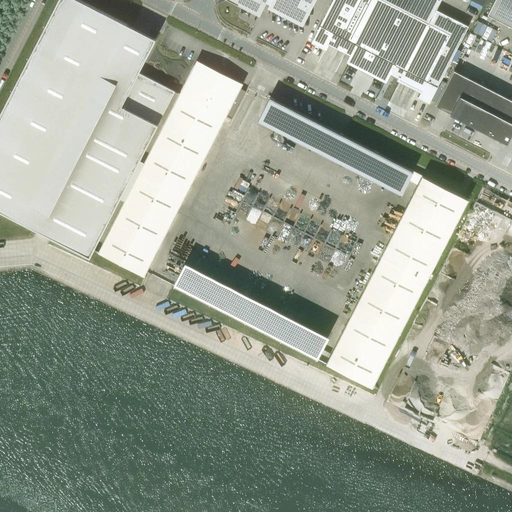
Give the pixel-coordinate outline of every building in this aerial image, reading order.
[(232,119),(246,91),(194,65),(179,94),(139,72),(156,39),(80,0),(58,0),(0,113),(0,210),(90,257),(93,250),(144,276),(226,116),(232,119)] [(258,12),(263,2),(302,23),(302,22),(301,22),(312,0),(234,0),(259,12),(258,12)] [(317,30),(311,43),(325,49),(333,33),(357,45),(349,62),(385,80),(393,64),(423,79),(421,83),(425,85),(425,84),(450,35),(428,23),(439,0),(332,0),(318,29),(317,29),(317,30)] [(511,0),(495,0),(488,15),(511,27),(511,0)] [(505,141),(507,142),(511,132),(511,99),(454,70),(436,106),(494,136),(493,137),(504,142),(505,141)] [(467,199),(421,175),(326,363),(371,386),(467,199)] [(265,229),(307,249),(318,226),(310,222),(311,219),(295,211),(290,220),(284,217),(287,211),(278,207),(280,203),(258,192),(239,231),(259,241),(265,229)] [(159,288),(309,352),(319,329),(170,265),(159,288)] [(248,339),(254,346),(258,342),(252,335),(248,339)]
